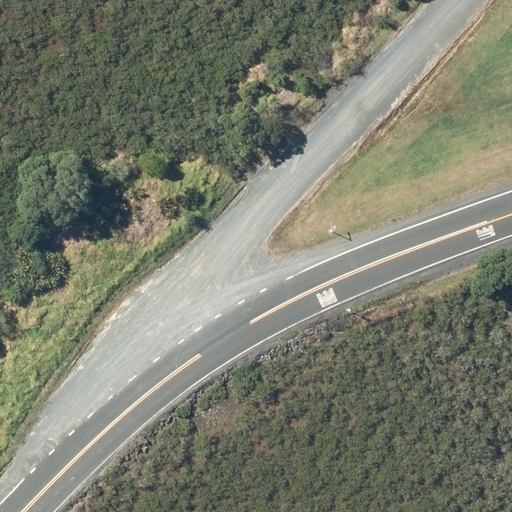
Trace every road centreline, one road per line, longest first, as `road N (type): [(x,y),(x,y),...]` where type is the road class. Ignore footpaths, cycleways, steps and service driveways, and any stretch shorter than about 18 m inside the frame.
road 1 (unclassified): [(452,0),(262,198),(186,262),(176,315),(194,356)]
road 2 (secondary): [(511,212),(422,242),(252,318),(194,356)]
road 3 (secondary): [(194,356),(25,511)]
